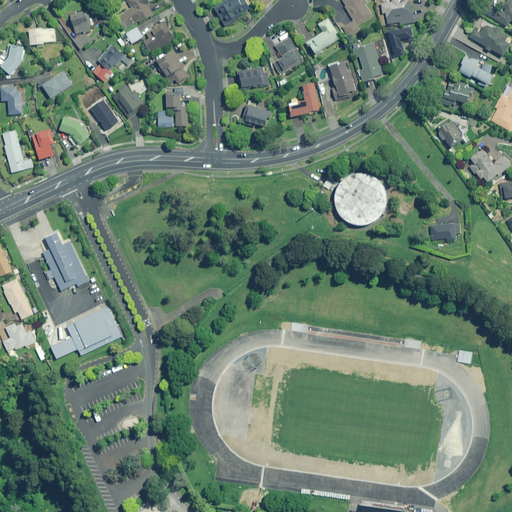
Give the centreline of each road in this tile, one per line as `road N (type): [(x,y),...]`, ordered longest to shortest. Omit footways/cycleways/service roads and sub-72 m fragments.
road 1 (tertiary): [(460,0),(419,69),(376,113),(289,154),(216,161)]
road 2 (tertiary): [(216,161),(117,161),(4,210)]
